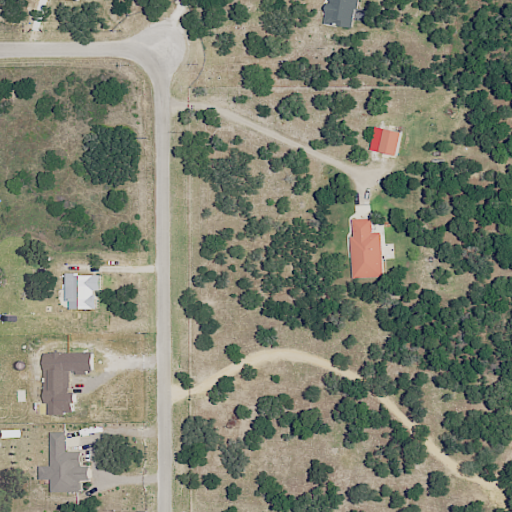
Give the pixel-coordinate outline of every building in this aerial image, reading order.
[(357,0),(328,0),(326,23),(355,26),(357,0)] [(370,147),(398,154),(403,131),(376,124),(370,147)] [(384,276),(382,230),(374,231),(373,217),(351,218),(353,277),(384,276)] [(71,307),(97,308),(98,290),(101,290),(102,273),(66,272),(66,300),(71,300),(71,307)] [(95,351),(47,351),(48,413),(76,413),(76,391),(71,391),(71,371),(95,371),(95,351)] [(52,431),(52,465),(41,465),(41,478),(52,478),(52,491),(82,491),(82,479),(92,479),(92,465),(83,465),(83,450),(67,450),(67,431),(52,431)]
